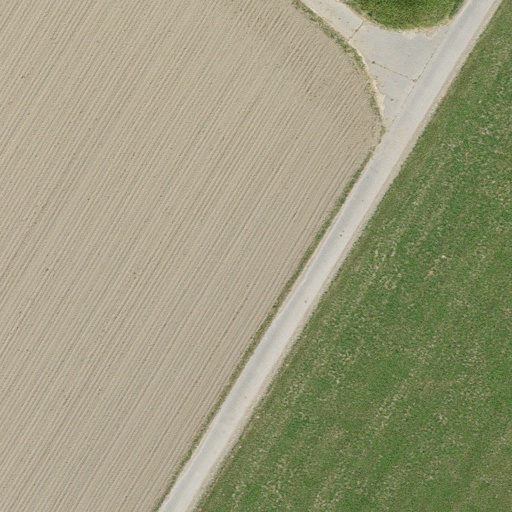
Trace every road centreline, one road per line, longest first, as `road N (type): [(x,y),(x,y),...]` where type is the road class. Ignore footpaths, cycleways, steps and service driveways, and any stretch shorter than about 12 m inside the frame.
road 1 (track): [(465,0),(162,511)]
road 2 (track): [(317,0),(417,83)]
